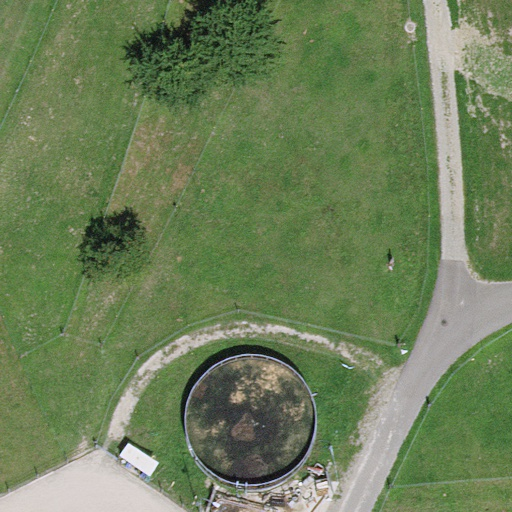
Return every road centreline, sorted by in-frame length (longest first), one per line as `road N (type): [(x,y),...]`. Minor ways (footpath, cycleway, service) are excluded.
road 1 (track): [(464,301),(428,0)]
road 2 (residential): [(511,293),(464,301),(367,511)]
